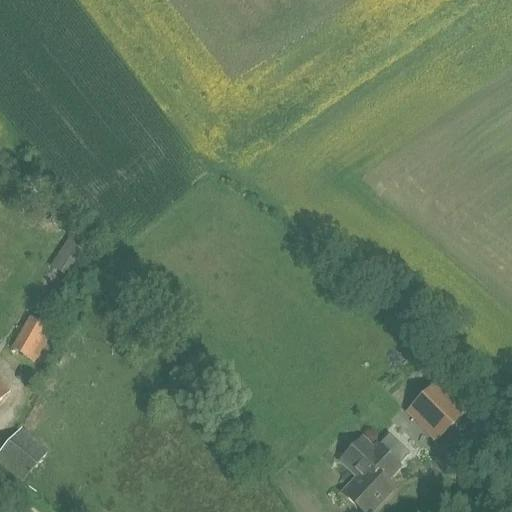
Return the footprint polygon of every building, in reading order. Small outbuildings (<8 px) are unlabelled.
[(87,255),(66,242),(50,267),(70,280),(87,255)] [(28,358),(45,328),(30,320),(13,350),(28,358)] [(435,440),(449,426),(463,412),(434,383),(406,412),(435,440)] [(0,452),(0,463),(23,482),(48,452),(20,429),(0,452)] [(371,511),(393,489),(385,481),(399,467),(377,446),(372,451),(361,440),(340,462),(358,478),(343,495),(361,511),(371,511)]
